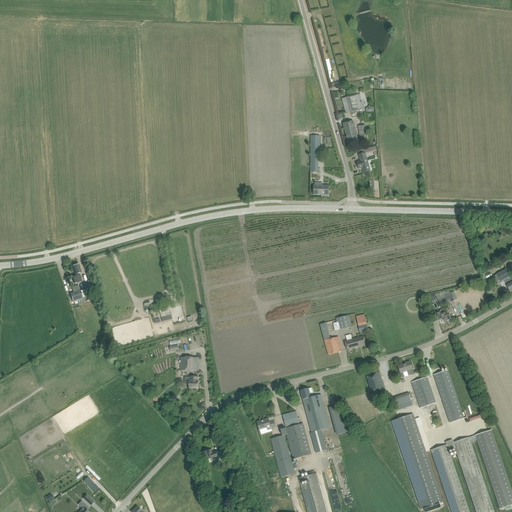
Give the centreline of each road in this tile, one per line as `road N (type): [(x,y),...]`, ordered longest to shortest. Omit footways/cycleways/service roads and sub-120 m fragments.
road 1 (unclassified): [(115,511),(223,403),(429,344),(511,300)]
road 2 (tertiary): [(0,265),(209,216),(351,209)]
road 3 (tertiary): [(351,209),(300,0)]
road 4 (tertiary): [(351,209),(511,212)]
